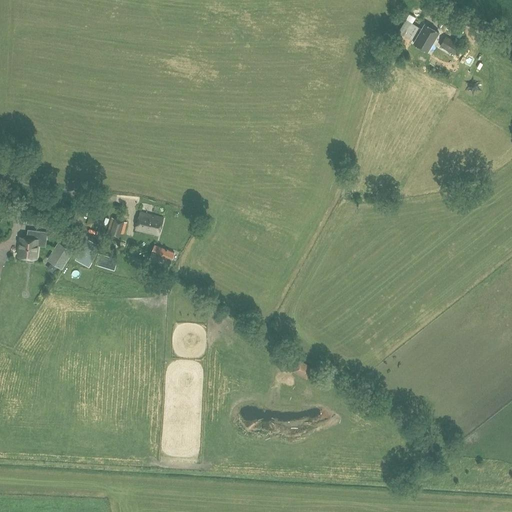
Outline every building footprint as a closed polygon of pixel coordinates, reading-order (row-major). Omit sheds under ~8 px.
[(427,52),(438,33),(425,25),(414,44),(427,52)] [(440,47),(454,55),(460,44),(446,36),(440,47)] [(49,215),(27,206),(22,218),(44,227),(49,215)] [(103,216),(104,213),(92,209),(85,225),(90,227),(91,223),(100,227),(103,217),(103,216)] [(159,235),(163,218),(139,212),(135,229),(159,235)] [(106,235),(120,239),(125,221),(111,217),(106,235)] [(61,234),(67,237),(71,229),(64,226),(61,234)] [(28,229),(27,237),(21,236),(18,255),(27,256),(26,259),(28,261),(33,262),(35,260),(35,257),(37,258),(38,244),(46,245),(47,231),(28,229)] [(58,242),(46,259),(61,269),(73,251),(58,242)] [(153,261),(169,268),(173,258),(169,256),(171,251),(155,244),(151,254),(155,255),(153,261)] [(302,377),(310,370),(301,361),(293,368),(302,377)]
